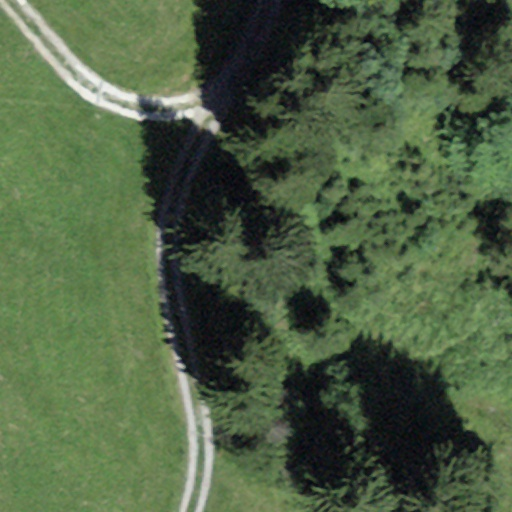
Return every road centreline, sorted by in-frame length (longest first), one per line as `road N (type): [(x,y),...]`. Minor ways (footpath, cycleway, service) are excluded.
road 1 (track): [(180,511),(194,465),(181,257),(201,91),(254,0)]
road 2 (track): [(201,91),(132,122),(64,101),(0,21)]
